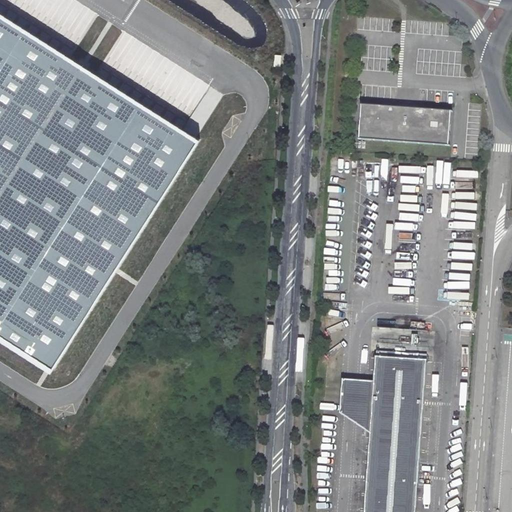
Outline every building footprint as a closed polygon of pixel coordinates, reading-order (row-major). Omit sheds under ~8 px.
[(0,337),(46,367),(191,142),(0,20),(0,337)] [(447,109),(357,102),(355,137),(444,144),(447,109)] [(372,352),(371,358),(422,361),(422,356),(372,352)] [(411,511),(422,361),(371,358),(370,383),(366,433),(360,511),(411,511)] [(366,433),(370,383),(339,381),(337,414),(366,433)]
